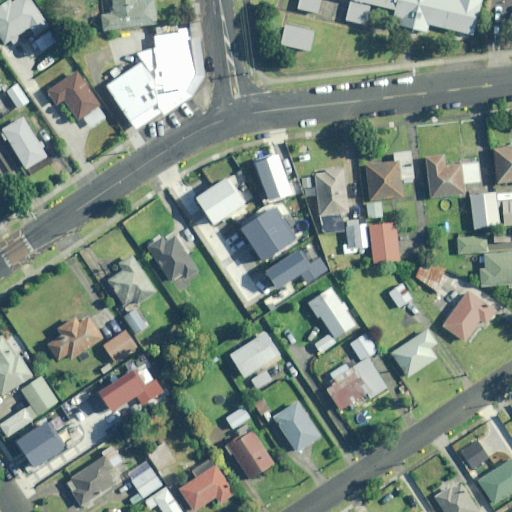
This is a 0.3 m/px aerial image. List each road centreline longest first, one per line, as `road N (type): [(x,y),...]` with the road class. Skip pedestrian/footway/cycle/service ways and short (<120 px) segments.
road 1 (tertiary): [(239,115),(171,145),(0,262)]
road 2 (tertiary): [(511,82),(239,115)]
road 3 (residential): [(303,511),(511,373)]
